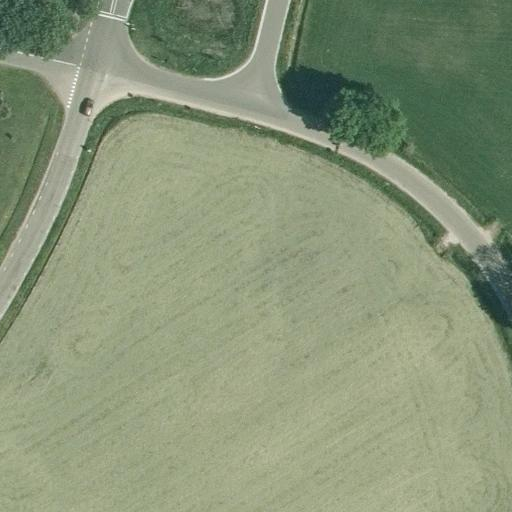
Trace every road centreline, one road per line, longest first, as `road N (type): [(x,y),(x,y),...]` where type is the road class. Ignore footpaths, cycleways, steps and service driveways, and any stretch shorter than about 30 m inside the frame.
road 1 (unclassified): [(511,297),(466,232),(381,159),(251,108)]
road 2 (unclassified): [(94,68),(37,226),(0,293)]
road 3 (unclassified): [(251,108),(94,68)]
